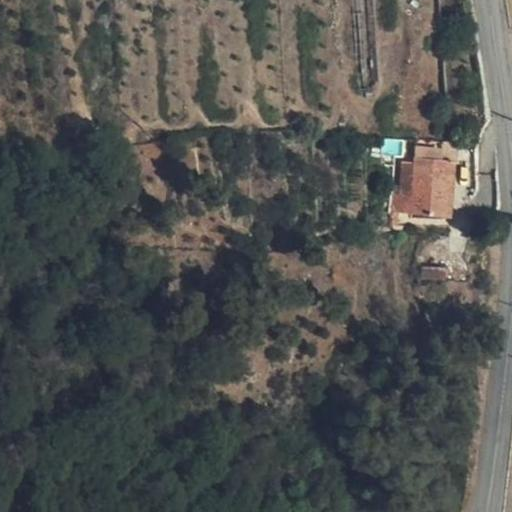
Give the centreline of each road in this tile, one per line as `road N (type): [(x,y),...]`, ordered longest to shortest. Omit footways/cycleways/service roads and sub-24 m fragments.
road 1 (tertiary): [(511,302),(487,511)]
road 2 (tertiary): [(490,0),(511,166)]
